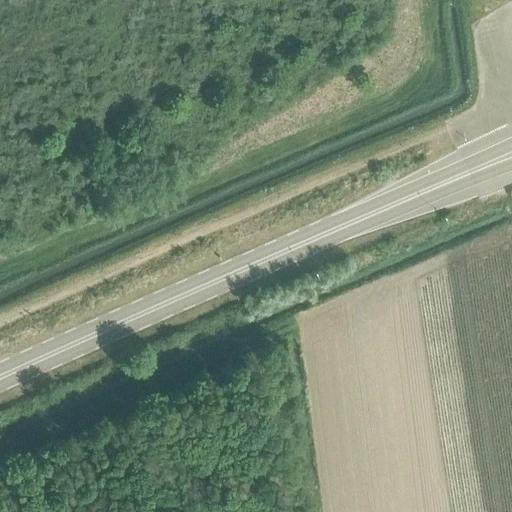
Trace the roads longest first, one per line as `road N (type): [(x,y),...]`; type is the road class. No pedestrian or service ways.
road 1 (unknown): [(0,271),(391,90),(413,68),(430,0)]
road 2 (tertiary): [(0,378),(353,222)]
road 3 (tertiary): [(511,143),(353,222)]
road 4 (tertiary): [(353,222),(511,168)]
